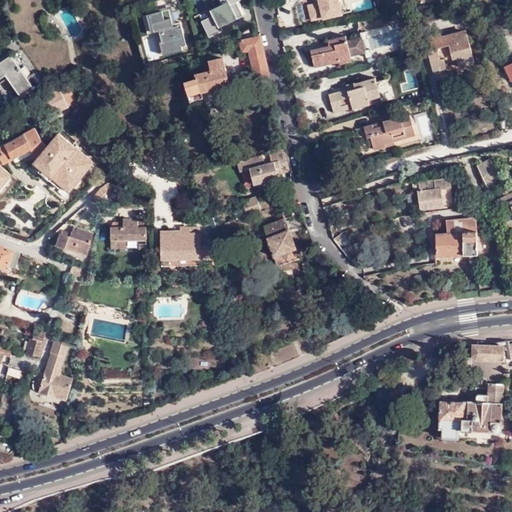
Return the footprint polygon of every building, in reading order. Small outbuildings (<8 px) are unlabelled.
[(194,0),(200,11),(214,4),(211,0),(194,0)] [(242,1),(241,0),(219,0),(222,5),(209,12),(212,18),(201,23),(209,39),(224,33),(221,28),(243,18),(236,4),(242,1)] [(309,10),(312,21),(341,15),(337,0),(314,0),(315,4),(316,8),(309,10)] [(337,0),(341,15),(351,12),(348,0),(337,0)] [(173,25),(170,9),(144,16),(149,35),(159,32),(164,57),(183,52),(182,47),(187,46),(182,23),(173,25)] [(367,52),(366,52),(367,57),(373,56),(367,31),(361,32),(363,36),(367,52)] [(448,73),(445,63),(444,59),(459,55),(462,66),(474,63),(467,32),(443,38),(442,34),(430,37),(433,48),(428,49),(434,77),(448,73)] [(314,66),(340,60),(339,58),(351,56),(366,52),(367,52),(363,36),(348,40),(347,35),(327,39),(329,45),(310,49),(314,66)] [(266,54),(262,36),(241,40),(244,51),(250,50),(252,57),(266,54)] [(35,89),(10,51),(0,56),(0,71),(2,70),(22,97),(35,89)] [(266,54),(252,57),(255,71),(257,71),(258,76),(270,74),(266,54)] [(444,59),(445,63),(456,60),(458,67),(462,66),(459,55),(444,59)] [(197,76),(184,79),(189,99),(203,96),(202,90),(229,84),(223,57),(210,60),(212,69),(196,73),(197,76)] [(413,70),(405,72),(408,88),(417,86),(413,70)] [(369,99),(381,96),(376,77),(347,85),(348,89),(328,93),(334,113),(352,108),(353,110),(370,105),(370,104),(369,99)] [(74,100),(65,84),(42,96),(51,112),(74,100)] [(382,101),(381,96),(369,99),(370,104),(382,101)] [(385,141),(414,134),(409,113),(364,125),(367,136),(370,135),(373,148),(385,145),(385,141)] [(5,144),(13,158),(31,148),(37,159),(47,147),(36,127),(5,144)] [(39,171),(60,188),(62,185),(70,191),(94,162),(59,133),(47,147),(37,159),(34,162),(42,168),(39,171)] [(179,150),(175,142),(162,147),(166,156),(179,150)] [(13,158),(5,144),(0,146),(0,149),(6,161),(13,158)] [(291,166),(286,145),(276,149),(279,159),(267,163),(263,152),(238,159),(241,170),(251,167),(256,182),(280,175),(279,172),(291,169),(291,166)] [(490,158),(476,165),(487,188),(501,181),(490,158)] [(0,165),(0,164),(0,187),(11,174),(0,165)] [(0,190),(0,198),(17,181),(13,177),(0,190)] [(420,209),(453,204),(450,177),(419,181),(420,189),(418,189),(420,209)] [(103,205),(108,182),(101,187),(97,191),(93,196),(103,205)] [(511,192),(495,200),(499,209),(505,207),(511,219),(506,222),(511,235),(511,192)] [(264,209),(261,201),(258,193),(243,198),(249,214),(264,209)] [(505,207),(499,209),(506,222),(511,219),(505,207)] [(123,217),(123,226),(112,226),(111,248),(123,248),(123,238),(146,238),(146,220),(133,220),(133,218),(123,217)] [(278,264),(300,256),(286,217),(263,225),(278,264)] [(475,218),(445,220),(445,232),(434,233),(435,255),(477,252),(477,251),(489,250),(488,239),(487,237),(485,236),(476,236),(475,218)] [(57,243),(86,253),(93,232),(77,227),(73,226),(71,231),(70,235),(61,232),(57,243)] [(213,256),(208,240),(201,240),(200,227),(194,228),(194,232),(189,232),(189,229),(181,230),(162,230),(162,258),(200,257),(200,256),(213,256)] [(215,240),(208,240),(213,256),(220,256),(215,240)] [(20,251),(0,244),(0,262),(7,266),(9,263),(14,265),(20,251)] [(323,288),(310,280),(307,286),(320,294),(323,288)] [(240,294),(232,296),(233,302),(242,299),(241,298),(245,297),(244,294),(241,295),(240,294)] [(40,355),(45,336),(35,333),(33,338),(32,338),(29,351),(40,355)] [(68,340),(55,337),(54,336),(50,349),(52,350),(40,388),(55,394),(56,393),(67,396),(74,376),(59,371),(61,367),(58,366),(62,353),(65,353),(68,340)] [(509,340),(499,340),(498,343),(473,342),(472,355),(477,359),(505,359),(504,348),(510,348),(511,358),(511,342),(510,343),(509,340)] [(5,352),(12,354),(14,347),(7,345),(5,349),(5,352)] [(484,363),(484,379),(506,377),(505,362),(484,363)] [(9,366),(7,374),(21,377),(23,370),(9,366)] [(483,373),(451,372),(451,381),(482,382),(483,373)] [(477,399),(464,399),(464,402),(441,401),(440,428),(443,428),(442,436),(459,437),(459,429),(501,431),(504,383),(489,382),(488,393),(479,392),(477,394),(477,399)] [(0,448),(12,451),(14,442),(0,438),(0,448)]
